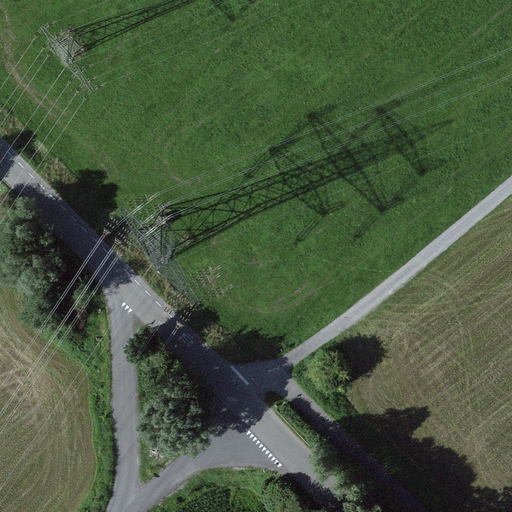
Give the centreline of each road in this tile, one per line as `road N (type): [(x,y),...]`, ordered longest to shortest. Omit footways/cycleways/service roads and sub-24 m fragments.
road 1 (unclassified): [(346,511),(0,155)]
road 2 (track): [(511,187),(372,305),(276,373)]
road 3 (track): [(108,511),(127,281)]
road 4 (track): [(276,373),(250,408),(132,511)]
